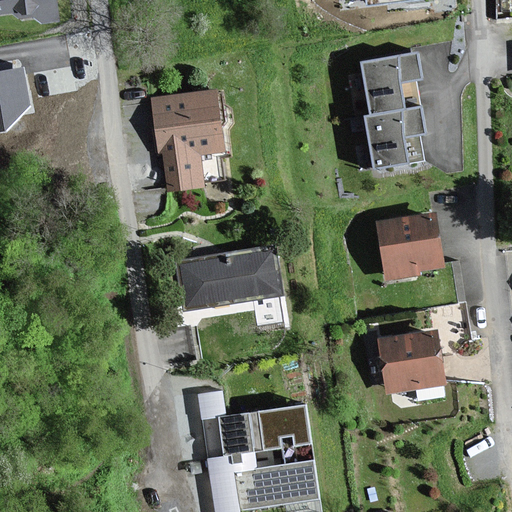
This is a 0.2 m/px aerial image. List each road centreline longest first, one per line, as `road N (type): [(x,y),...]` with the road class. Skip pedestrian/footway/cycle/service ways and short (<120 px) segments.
road 1 (residential): [(478,0),(511,463)]
road 2 (residential): [(100,0),(147,341)]
road 3 (track): [(181,511),(161,447),(147,341)]
